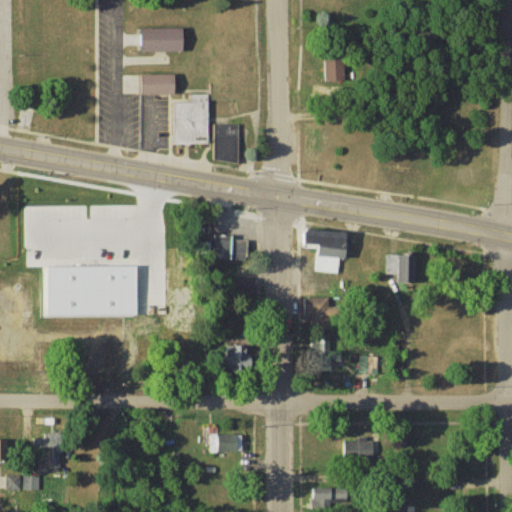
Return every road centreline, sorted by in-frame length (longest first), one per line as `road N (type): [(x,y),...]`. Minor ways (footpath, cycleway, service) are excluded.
road 1 (secondary): [(511,234),(0,145)]
road 2 (residential): [(511,399),(0,397)]
road 3 (residential): [(508,511),(507,0)]
road 4 (tertiary): [(276,511),(278,194)]
road 5 (residential): [(278,194),(280,0)]
